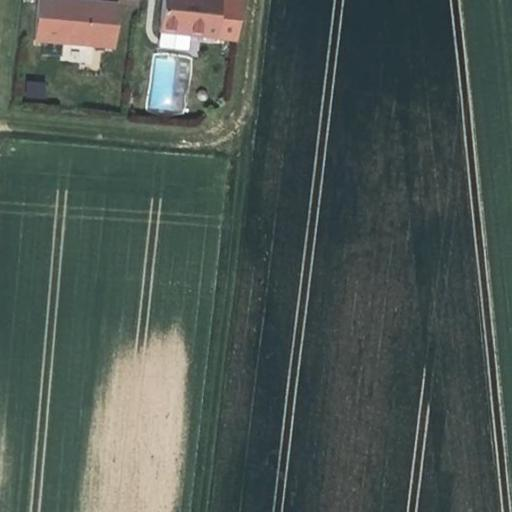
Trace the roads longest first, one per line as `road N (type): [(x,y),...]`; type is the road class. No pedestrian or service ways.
road 1 (track): [(201,511),(261,0)]
road 2 (track): [(245,144),(0,122)]
